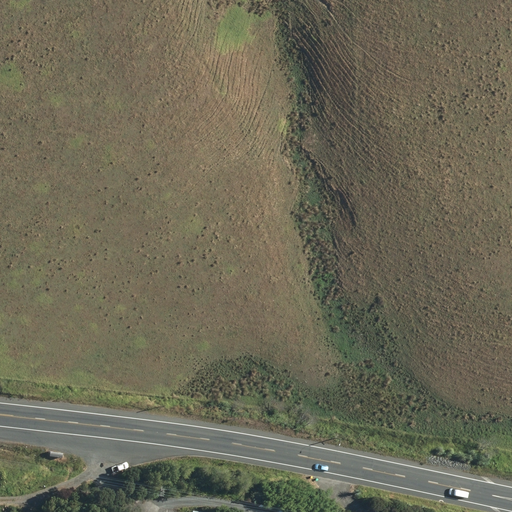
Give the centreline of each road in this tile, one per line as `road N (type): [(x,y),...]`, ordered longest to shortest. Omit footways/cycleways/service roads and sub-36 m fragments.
road 1 (primary): [(337,462),(0,415)]
road 2 (primary): [(511,500),(337,462)]
